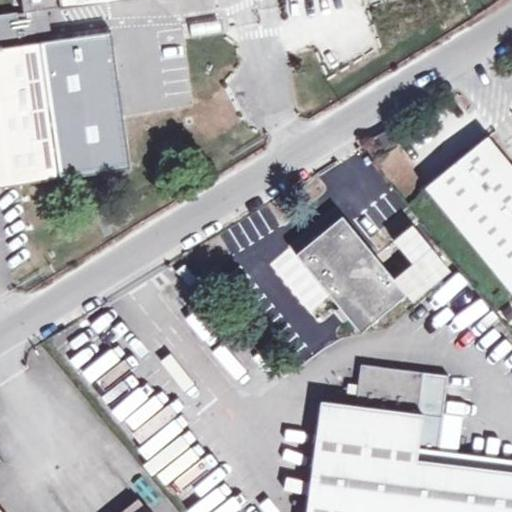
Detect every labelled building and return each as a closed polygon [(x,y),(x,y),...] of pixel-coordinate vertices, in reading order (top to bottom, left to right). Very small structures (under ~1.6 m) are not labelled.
[(29,0),(31,13),(50,10),(62,8),(60,0),(58,0),(41,3),(40,0),(29,0)] [(58,0),(60,0),(62,8),(62,10),(139,0),(40,0),(41,3),(58,0)] [(31,13),(16,15),(21,47),(54,42),(50,10),(31,13)] [(0,187),(132,169),(113,34),(54,42),(21,47),(16,15),(0,17),(0,187)] [(376,162),(387,155),(399,148),(388,130),(365,144),(376,162)] [(511,165),(489,138),(427,188),(511,292),(511,165)] [(297,256),(361,334),(362,333),(407,295),(343,219),(297,256)] [(404,252),(427,233),(417,221),(394,240),(404,252)] [(511,511),(511,472),(458,466),(417,461),(423,416),(444,419),(450,377),(363,366),(358,408),(322,403),(308,511),(511,511)] [(511,472),(511,461),(459,455),(458,466),(511,472)]
